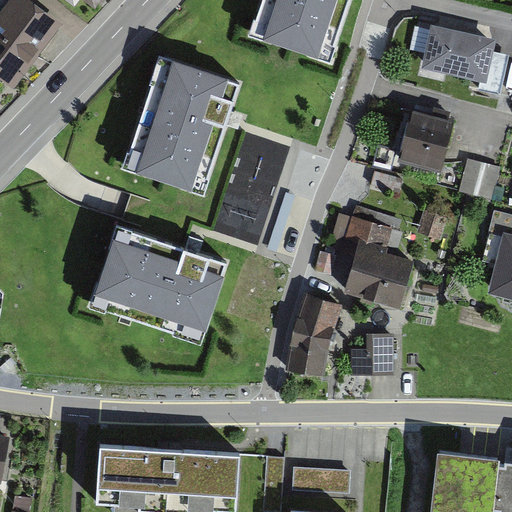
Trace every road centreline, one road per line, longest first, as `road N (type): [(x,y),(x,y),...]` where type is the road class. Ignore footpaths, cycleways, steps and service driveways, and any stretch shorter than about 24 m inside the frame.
road 1 (residential): [(0,399),(175,417),(511,415)]
road 2 (tertiary): [(0,155),(152,0)]
